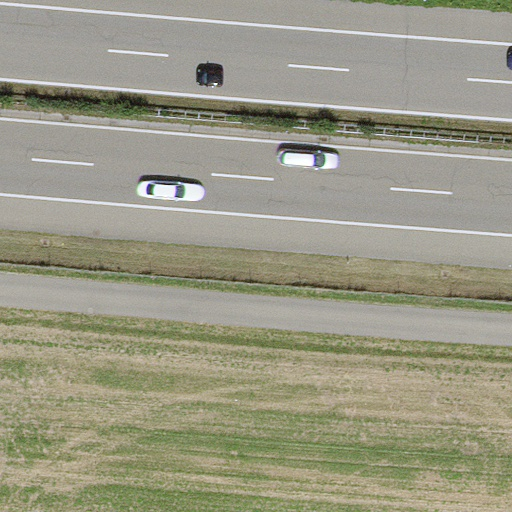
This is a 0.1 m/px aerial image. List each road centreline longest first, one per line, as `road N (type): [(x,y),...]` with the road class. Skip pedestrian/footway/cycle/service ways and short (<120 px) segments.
road 1 (motorway): [(0,154),(511,196)]
road 2 (motorway): [(511,80),(0,39)]
road 3 (unclassified): [(511,328),(0,291)]
